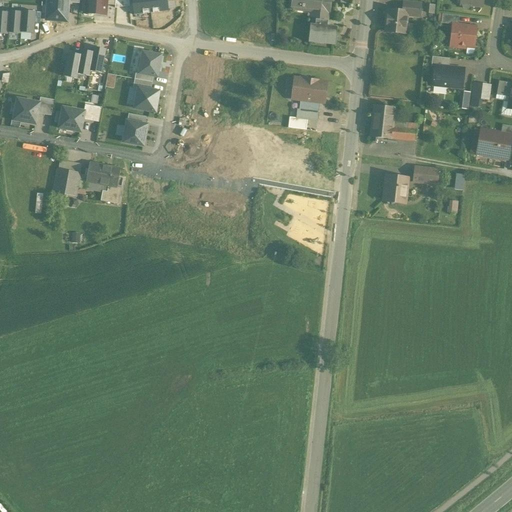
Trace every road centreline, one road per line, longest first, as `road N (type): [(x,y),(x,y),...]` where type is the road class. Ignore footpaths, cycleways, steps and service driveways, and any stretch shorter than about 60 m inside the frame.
road 1 (unclassified): [(310,511),(340,234)]
road 2 (residential): [(0,57),(87,30),(183,42)]
road 3 (residential): [(340,234),(360,66)]
road 4 (residential): [(197,44),(360,66)]
road 5 (residential): [(159,160),(0,129)]
road 6 (residential): [(159,160),(183,42)]
